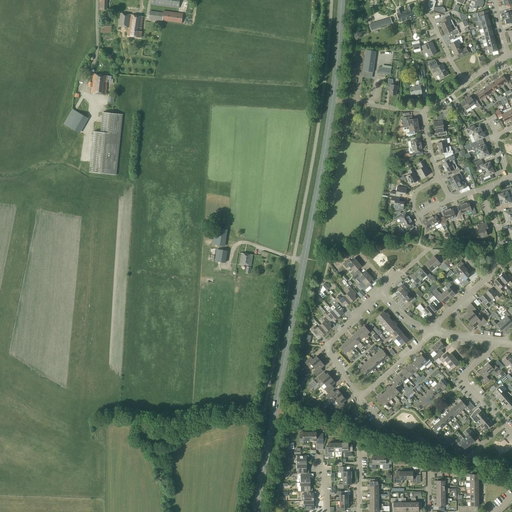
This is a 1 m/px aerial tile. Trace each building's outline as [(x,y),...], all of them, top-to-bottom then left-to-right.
[(107,10),(107,0),(99,0),(99,10),(107,10)] [(178,8),(179,0),(151,0),(151,4),(178,8)] [(470,0),(475,2),(473,8),(476,9),(477,6),(482,8),(484,2),(480,1),(479,0),(470,0)] [(409,19),(416,17),(414,9),(413,9),(411,5),(407,7),(408,10),(406,11),(408,16),(406,17),(407,19),(409,19)] [(408,16),(406,11),(402,12),(401,8),(396,10),(398,14),(397,14),(399,22),(409,19),(407,19),(406,17),(408,16)] [(182,14),(163,11),(163,13),(150,11),(149,19),(181,23),(182,14)] [(484,11),(475,14),(477,23),(489,20),(488,14),(485,15),(484,11)] [(140,32),(143,17),(120,14),(119,26),(130,28),(129,29),(129,30),(128,36),(141,38),(142,32),(140,32)] [(371,31),(392,24),(390,17),(369,24),(371,31)] [(443,29),(453,25),(451,20),(452,20),(450,17),(442,20),(444,23),(441,25),(443,29)] [(479,28),(491,25),(489,20),(477,23),(479,28)] [(453,25),(443,29),(445,35),(452,32),(454,36),(459,34),(456,27),(455,28),(453,25)] [(482,39),(493,36),(492,30),(484,32),(485,35),(481,36),(482,39)] [(452,50),(460,47),(459,44),(462,43),(462,42),(461,40),(462,39),(461,37),(453,40),(455,43),(450,45),(452,50)] [(485,49),(496,46),(495,41),(487,43),(487,46),(484,47),(485,49)] [(437,54),(432,42),(422,47),(425,54),(426,53),(428,58),(429,57),(437,54)] [(460,47),(452,50),(455,56),(461,54),(462,56),(469,53),(466,47),(461,50),(460,47)] [(373,73),(376,52),(365,50),(365,51),(362,71),(363,71),(363,78),(372,79),(373,73)] [(439,67),(437,64),(429,68),(432,74),(436,72),(441,79),(448,75),(442,65),(439,67)] [(390,75),(391,69),(379,67),(378,74),(390,75)] [(113,80),(111,80),(111,76),(108,76),(94,74),(93,83),(88,82),(88,87),(92,87),(91,93),(106,95),(107,81),(108,81),(108,80),(109,80),(109,83),(112,83),(113,80)] [(499,79),(503,86),(508,82),(503,76),(499,79)] [(499,89),(503,86),(499,79),(494,82),(499,89)] [(418,95),(422,95),(421,89),(424,89),(423,82),(418,83),(419,86),(410,88),(411,96),(418,95)] [(494,92),(499,89),(494,82),(490,85),(494,92)] [(398,90),(398,86),(391,85),(390,95),(391,96),(393,96),(393,95),(396,96),(397,90),(398,90)] [(490,95),(494,92),(490,85),(485,88),(490,95)] [(486,98),(490,95),(485,88),(481,91),(486,98)] [(481,101),(486,98),(481,91),(476,94),(481,101)] [(465,100),(470,107),(475,104),(477,108),(480,106),(476,100),(474,102),(470,97),(465,100)] [(466,110),(470,107),(465,100),(460,104),(464,109),(462,111),(466,116),(469,114),(466,110)] [(80,134),(88,119),(72,109),(63,124),(80,134)] [(511,121),(505,110),(502,112),(501,110),(499,110),(495,112),(498,118),(502,116),(505,123),(511,121)] [(438,121),(434,122),(435,128),(442,127),(443,126),(443,123),(446,122),(446,118),(449,118),(447,111),(444,112),(437,117),(438,121)] [(116,175),(122,115),(102,113),(100,132),(93,132),(89,172),(116,175)] [(409,126),(418,125),(417,119),(411,120),(410,117),(406,118),(401,118),(402,124),(408,123),(409,126)] [(418,125),(409,126),(409,127),(406,127),(403,128),(403,129),(403,130),(406,131),(406,136),(411,135),(410,133),(419,131),(418,125)] [(435,128),(434,128),(435,134),(439,133),(440,136),(447,135),(446,132),(443,133),(442,127),(435,128)] [(470,138),(482,132),(480,127),(474,130),(472,127),(466,129),(470,138)] [(471,147),(477,144),(476,141),(485,138),(482,132),(470,138),(472,143),(469,144),(471,147)] [(412,147),(422,146),(421,142),(420,142),(420,140),(415,140),(415,138),(407,139),(407,142),(411,141),(412,147)] [(443,142),(437,143),(438,148),(448,147),(447,143),(450,143),(449,138),(442,139),(443,142)] [(478,154),(487,150),(485,145),(479,147),(477,144),(471,147),(468,148),(469,151),(473,150),(473,151),(476,152),(477,151),(478,154)] [(422,146),(412,147),(413,153),(409,154),(410,157),(418,155),(418,153),(422,152),(422,150),(422,146)] [(448,147),(438,148),(439,154),(444,153),(445,159),(453,155),(452,151),(451,151),(450,146),(448,147)] [(476,165),(482,162),(481,159),(490,155),(487,150),(478,154),(480,159),(475,162),(476,165)] [(445,159),(446,162),(442,164),(444,168),(455,163),(454,160),(455,159),(454,157),(453,155),(445,159)] [(421,179),(427,176),(426,174),(429,172),(423,161),(419,164),(421,168),(417,171),(421,179)] [(483,171),(492,167),(490,162),(484,165),(482,162),(476,165),(478,170),(482,169),(483,171)] [(455,163),(444,168),(447,173),(452,171),(454,173),(460,170),(458,168),(457,168),(455,164),(455,163)] [(492,167),(483,171),(485,175),(480,177),(482,183),(493,178),(492,175),(491,174),(495,173),(492,167)] [(410,185),(416,182),(413,176),(415,175),(412,169),(408,171),(410,174),(406,177),(410,185)] [(454,174),(455,177),(449,180),(451,185),(460,180),(458,178),(461,176),(459,171),(454,174)] [(460,180),(451,185),(454,190),(460,188),(461,190),(467,187),(465,182),(462,184),(460,180)] [(406,195),(407,188),(397,187),(396,192),(391,191),(390,196),(398,197),(399,194),(406,195)] [(500,200),(509,197),(507,192),(511,191),(510,188),(503,190),(504,193),(498,195),(500,200)] [(396,216),(401,213),(400,212),(403,210),(403,209),(404,203),(398,201),(398,199),(391,197),(390,204),(394,204),(394,208),(394,211),(396,216)] [(509,207),(511,205),(511,202),(511,203),(509,197),(500,200),(501,206),(508,204),(509,207)] [(463,204),(467,213),(471,211),(473,216),(476,215),(474,207),(471,208),(468,202),(463,204)] [(460,211),(457,212),(457,213),(460,219),(460,221),(463,220),(462,215),(467,213),(463,204),(458,206),(460,211)] [(505,217),(511,214),(511,205),(509,207),(510,210),(503,212),(505,217)] [(459,220),(460,219),(457,213),(457,212),(454,213),(452,208),(447,210),(450,219),(456,217),(457,220),(459,220)] [(441,219),(444,225),(445,226),(447,225),(446,221),(450,219),(447,210),(442,212),(445,218),(441,219)] [(401,223),(410,219),(408,215),(408,216),(407,214),(406,214),(405,212),(401,214),(401,213),(396,216),(393,218),(394,220),(395,220),(399,218),(401,223),(398,224),(399,225),(402,224),(401,223)] [(435,226),(437,229),(444,225),(441,219),(439,221),(436,216),(434,216),(430,218),(435,226)] [(430,229),(435,226),(430,218),(427,220),(425,221),(427,225),(425,226),(428,232),(430,231),(430,229)] [(401,223),(402,224),(404,229),(403,229),(404,232),(410,229),(409,227),(413,225),(412,223),(410,219),(401,223)] [(481,238),(487,236),(487,233),(489,233),(486,223),(479,225),(480,229),(478,229),(479,232),(477,233),(478,238),(481,237),(481,238)] [(225,263),(227,251),(217,249),(214,261),(225,263)] [(251,265),(252,255),(241,253),(240,264),(251,265)] [(430,271),(440,263),(434,257),(425,265),(430,271)] [(347,260),(343,264),(346,268),(349,266),(351,268),(358,262),(354,258),(349,263),(347,260)] [(353,271),(350,273),(354,277),(359,273),(357,271),(362,267),(358,262),(351,268),(353,271)] [(446,272),(449,270),(449,269),(450,269),(445,262),(440,266),(444,271),(445,270),(446,272)] [(460,276),(466,270),(462,265),(460,267),(458,265),(452,270),(454,272),(456,271),(460,276)] [(416,273),(421,279),(426,275),(420,268),(416,273)] [(466,270),(460,276),(457,278),(457,279),(460,283),(463,287),(469,282),(466,279),(471,275),(466,270)] [(354,277),(353,278),(355,280),(356,279),(360,284),(362,281),(369,275),(365,271),(361,275),(359,273),(354,277)] [(419,281),(421,279),(416,273),(411,277),(415,281),(412,283),(413,284),(415,287),(417,288),(420,285),(421,282),(419,281)] [(507,279),(503,274),(503,275),(501,274),(499,276),(499,278),(505,284),(507,282),(510,286),(511,283),(511,278),(510,276),(507,279)] [(362,281),(360,284),(363,288),(362,289),(364,291),(370,286),(368,284),(373,279),(369,275),(362,281)] [(502,287),(505,284),(499,278),(494,282),(498,287),(496,289),(500,294),(505,290),(502,287)] [(444,292),(450,298),(455,294),(451,290),(453,288),(449,283),(445,287),(447,289),(444,292)] [(400,300),(407,294),(405,291),(407,289),(403,285),(399,289),(400,291),(396,295),(400,300)] [(345,296),(350,303),(355,298),(353,296),(356,294),(350,288),(346,291),(348,293),(345,296)] [(486,293),(491,300),(494,298),(496,300),(501,296),(497,292),(495,294),(491,289),(486,293)] [(450,298),(444,292),(441,294),(439,292),(436,290),(432,293),(439,300),(441,298),(445,303),(450,298)] [(488,302),(491,300),(486,293),(480,298),(484,303),(482,305),(486,309),(491,305),(488,302)] [(407,294),(400,300),(404,305),(409,301),(411,303),(416,299),(414,297),(412,298),(410,296),(409,296),(407,294)] [(346,307),(350,303),(345,296),(342,299),(340,297),(336,300),(341,306),(343,304),(346,307)] [(428,306),(434,312),(439,308),(435,303),(437,300),(434,296),(429,300),(432,302),(428,306)] [(341,306),(336,300),(335,300),(334,300),(332,302),(332,303),(334,305),(333,306),(335,308),(332,311),(338,317),(343,313),(341,311),(343,309),(341,306)] [(470,322),(476,316),(474,314),(477,311),(471,304),(466,308),(469,312),(465,316),(470,322)] [(429,317),(434,312),(428,306),(424,309),(421,306),(418,309),(422,314),(425,312),(429,317)] [(324,316),(329,321),(331,319),(333,322),(338,317),(332,311),(330,309),(325,313),(323,312),(322,313),(323,315),(324,316)] [(380,322),(386,317),(384,315),(385,314),(383,311),(376,318),(380,322)] [(511,323),(511,322),(509,319),(511,317),(506,311),(503,313),(507,316),(502,321),(508,327),(511,323)] [(476,316),(470,322),(474,327),(479,323),(481,326),(486,322),(479,314),(476,316)] [(331,324),(329,321),(324,316),(323,316),(324,318),(321,321),(323,323),(320,325),(326,332),(331,328),(329,325),(331,324)] [(383,326),(390,320),(389,318),(390,316),(387,318),(386,317),(380,322),(383,326)] [(387,330),(393,325),(391,323),(392,322),(390,320),(383,326),(387,330)] [(503,332),(508,327),(502,321),(497,325),(494,322),(492,324),(496,329),(499,327),(503,332)] [(391,333),(398,328),(396,326),(397,325),(397,324),(394,327),(393,325),(387,330),(391,334),(392,334),(391,333)] [(321,337),(326,332),(320,325),(316,328),(315,327),(311,330),(317,336),(319,334),(321,337)] [(360,329),(368,339),(369,337),(367,335),(370,332),(364,326),(360,329)] [(393,340),(401,332),(398,328),(391,333),(392,334),(394,336),(391,338),(393,340)] [(366,340),(368,339),(360,329),(356,333),(362,339),(364,337),(366,340)] [(399,342),(405,336),(401,332),(393,340),(394,342),(396,339),(399,342)] [(359,342),(362,339),(356,333),(352,337),(360,346),(361,344),(359,342)] [(405,336),(399,342),(401,344),(398,346),(400,348),(409,341),(405,336)] [(358,347),(360,346),(352,337),(348,341),(353,347),(356,344),(358,347)] [(355,349),(353,347),(348,341),(344,344),(351,353),(352,353),(353,354),(355,353),(353,351),(353,352),(353,351),(355,349)] [(435,361),(444,354),(441,350),(445,347),(440,341),(432,348),(437,354),(432,358),(435,361)] [(350,354),(351,353),(344,344),(339,348),(345,354),(348,352),(350,354)] [(378,352),(385,359),(390,355),(383,347),(380,350),(379,348),(377,349),(378,351),(378,352)] [(380,364),(385,359),(378,352),(375,354),(373,352),(371,354),(373,356),(380,364)] [(448,364),(455,358),(450,353),(446,357),(444,355),(436,362),(438,364),(441,362),(442,364),(445,361),(448,364)] [(380,364),(373,356),(371,358),(368,354),(366,356),(367,357),(369,359),(368,360),(375,368),(380,364)] [(416,358),(423,365),(425,368),(431,362),(428,359),(426,361),(421,355),(419,357),(418,357),(416,358)] [(313,367),(320,361),(316,356),(311,360),(309,358),(305,362),(308,367),(311,364),(313,367)] [(511,367),(511,366),(511,357),(511,358),(509,356),(502,362),(507,367),(510,364),(511,367)] [(419,369),(423,365),(416,358),(415,359),(416,360),(413,362),(419,369)] [(455,358),(448,364),(450,367),(448,369),(450,371),(459,363),(455,358)] [(375,368),(368,360),(366,362),(364,360),(362,362),(364,364),(363,364),(370,372),(375,368)] [(320,361),(313,367),(316,369),(312,372),(317,377),(322,373),(319,370),(324,365),(320,361)] [(415,372),(419,369),(413,362),(411,364),(410,363),(409,365),(415,372)] [(370,372),(363,364),(362,365),(361,363),(358,365),(360,367),(358,369),(365,377),(370,372)] [(483,368),(489,375),(492,372),(495,375),(500,371),(495,365),(492,367),(488,363),(483,368)] [(411,375),(415,372),(409,365),(407,366),(408,367),(406,369),(411,375)] [(407,378),(411,375),(406,369),(405,368),(401,372),(407,378)] [(487,377),(489,375),(483,368),(479,372),(482,376),(479,379),(484,385),(489,380),(487,377)] [(403,382),(407,378),(401,372),(398,375),(403,382)] [(324,384),(331,378),(332,377),(328,373),(327,374),(327,373),(322,378),(320,375),(315,379),(319,384),(321,383),(323,385),(324,384)] [(394,379),(399,385),(403,382),(398,375),(394,379)] [(324,384),(327,386),(324,389),(328,394),(332,390),(330,387),(335,382),(331,378),(324,384)] [(401,387),(399,385),(394,379),(390,382),(392,385),(395,388),(397,390),(401,387)] [(314,380),(308,386),(310,389),(317,383),(314,380)] [(437,384),(442,390),(446,387),(441,381),(437,384)] [(438,394),(442,390),(437,384),(433,387),(438,394)] [(497,398),(504,392),(503,392),(506,389),(502,384),(499,387),(499,388),(493,393),(497,398)] [(399,392),(397,390),(395,388),(392,385),(388,389),(395,396),(399,392)] [(435,397),(438,394),(433,387),(429,391),(435,397)] [(391,399),(395,396),(388,389),(384,392),(391,399)] [(335,400),(342,395),(338,390),(333,394),(330,392),(326,396),(330,401),(333,398),(335,400)] [(431,400),(435,397),(429,391),(425,394),(431,400)] [(387,403),(391,399),(384,392),(380,396),(387,403)] [(501,402),(510,395),(508,392),(506,394),(504,392),(497,398),(501,402)] [(427,404),(431,400),(425,394),(421,397),(427,404)] [(342,395),(335,400),(335,401),(332,403),(334,406),(338,411),(344,406),(342,403),(346,400),(342,395)] [(505,407),(511,401),(509,398),(511,396),(510,395),(501,402),(505,407)] [(383,406),(387,403),(380,396),(376,399),(383,406)] [(423,407),(427,404),(421,397),(417,401),(423,407)] [(465,405),(463,403),(460,399),(456,403),(462,410),(466,406),(465,405)] [(419,411),(423,407),(417,401),(414,404),(419,411)] [(458,413),(462,410),(456,403),(451,406),(458,413)] [(454,417),(458,413),(451,406),(448,410),(454,417)] [(450,421),(454,417),(448,410),(443,413),(450,421)] [(479,421),(486,415),(482,410),(475,416),(472,419),(476,423),(479,421)] [(446,424),(450,421),(443,413),(439,417),(446,424)] [(481,427),(490,419),(486,415),(479,421),(482,423),(479,426),(481,427)] [(442,428),(446,424),(439,417),(435,421),(442,428)] [(490,419),(481,427),(482,429),(485,427),(487,430),(494,424),(490,419)] [(438,431),(442,428),(435,421),(431,424),(434,427),(431,429),(437,435),(439,433),(438,431)] [(464,439),(469,445),(474,441),(471,436),(473,434),(469,428),(463,433),(466,436),(464,439)] [(305,441),(310,441),(310,432),(303,433),(300,433),(300,444),(303,444),(303,443),(305,443),(305,441)] [(310,432),(310,441),(313,441),(314,444),(323,444),(323,440),(325,440),(324,434),(316,434),(316,432),(310,432)] [(469,445),(464,439),(461,441),(458,438),(453,442),(458,448),(461,445),(465,449),(469,445)] [(328,443),(328,447),(325,447),(325,457),(332,457),(332,452),(335,452),(335,443),(328,443)] [(341,452),(345,452),(345,456),(351,456),(351,447),(352,447),(352,443),(348,443),(341,443),(341,452)] [(297,465),(306,465),(306,455),(297,455),(297,465)] [(376,465),(379,465),(379,456),(372,456),(372,460),(369,460),(369,470),(376,470),(376,465)] [(379,456),(379,465),(383,464),(383,469),(389,469),(389,460),(386,460),(386,456),(379,456)] [(297,474),(306,474),(306,465),(297,465),(297,474)] [(350,472),(349,467),(340,467),(340,472),(341,472),(341,478),(343,478),(343,479),(351,478),(351,472),(350,472)] [(402,480),(406,480),(406,472),(396,472),(396,483),(400,483),(402,483),(402,480)] [(406,472),(406,480),(410,480),(410,483),(413,483),(416,483),(416,476),(413,476),(413,472),(406,472)] [(301,483),(310,483),(310,473),(306,474),(297,474),(297,479),(301,479),(301,483)] [(351,478),(343,479),(343,482),(340,482),(340,484),(339,484),(339,488),(348,488),(348,485),(352,485),(351,478)] [(304,492),(310,492),(310,483),(301,483),(301,492),(297,492),(301,492),(304,492)] [(340,501),(349,501),(348,495),(344,495),(344,491),(337,491),(337,495),(337,498),(340,498),(340,501)] [(305,501),(314,501),(313,492),(310,492),(304,492),(305,501)] [(314,501),(305,501),(305,510),(314,510),(314,505),(315,504),(315,503),(315,502),(314,501)] [(349,501),(340,501),(340,505),(337,505),(337,511),(345,511),(345,508),(349,508),(349,501)]
